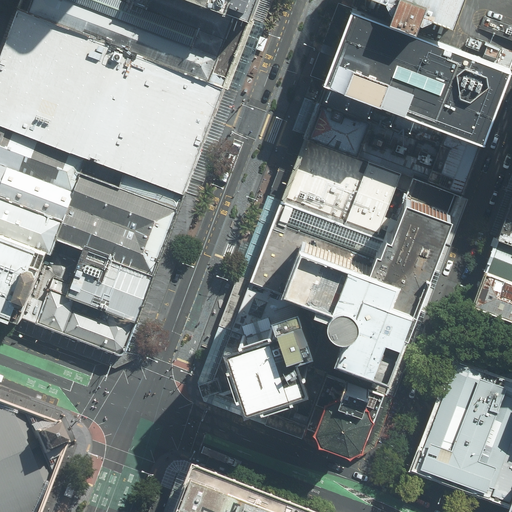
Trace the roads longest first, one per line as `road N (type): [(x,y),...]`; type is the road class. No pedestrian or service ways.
road 1 (tertiary): [(147,413),(160,359),(297,0)]
road 2 (residential): [(511,122),(397,430),(386,468),(391,493)]
road 3 (secondary): [(147,413),(209,436),(251,439),(391,493)]
road 4 (secondary): [(0,357),(147,413)]
